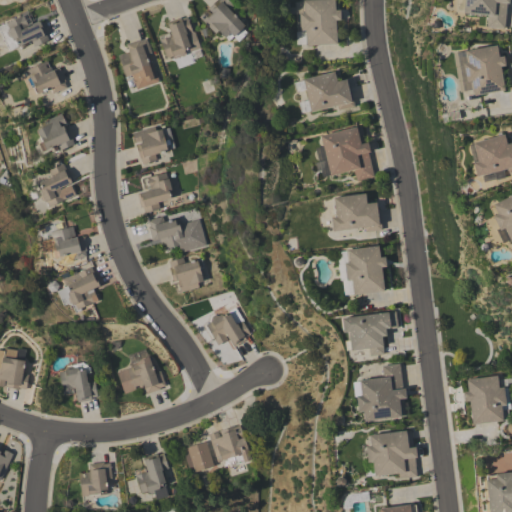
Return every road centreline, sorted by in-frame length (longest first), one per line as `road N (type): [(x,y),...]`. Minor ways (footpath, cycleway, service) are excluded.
road 1 (residential): [(374,0),(410,197),(449,511)]
road 2 (residential): [(69,0),(98,78),(118,246),(214,400)]
road 3 (residential): [(0,413),(45,433),(130,430),(270,372)]
